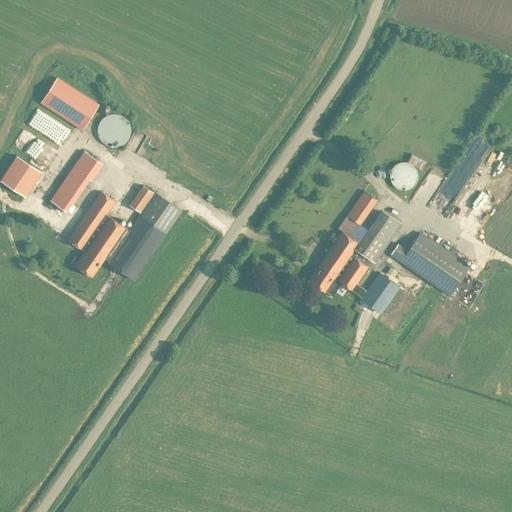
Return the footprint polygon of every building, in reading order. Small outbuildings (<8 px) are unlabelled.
[(40,100),(82,127),(98,102),(56,75),(40,100)] [(101,138),(106,142),(111,144),(116,144),(121,142),(125,139),(129,135),(130,130),(130,124),(128,119),(124,114),(119,112),(113,111),(107,113),(102,116),(99,121),(97,127),(98,133),(101,138)] [(479,158),(492,135),(480,128),(464,156),(472,160),(474,155),(479,158)] [(90,178),(102,161),(84,148),(49,198),(66,209),(89,177),(90,178)] [(489,151),(477,164),(486,172),(497,159),(489,151)] [(0,178),(24,194),(41,169),(16,153),(0,177),(0,178)] [(395,184),(400,186),(405,187),(411,185),(415,181),(417,175),(416,169),(414,165),(410,162),(405,160),(400,160),(396,162),(392,166),(390,171),(390,176),(392,180),(395,184)] [(431,174),(437,181),(443,176),(437,169),(431,174)] [(44,195),(47,197),(60,176),(56,174),(44,195)] [(75,263),(91,274),(104,256),(133,277),(181,209),(154,190),(143,182),(129,202),(140,210),(128,227),(106,212),(115,199),(100,189),(67,237),(84,249),(75,263)] [(364,188),(337,226),(342,229),(307,279),(324,290),(331,295),(341,281),(361,295),(356,302),(393,328),(416,296),(379,270),(366,288),(356,281),(368,264),(365,263),(369,257),(374,260),(402,221),(381,206),(358,240),(348,234),(357,220),(359,222),(376,197),(364,188)] [(468,264),(461,259),(419,230),(407,248),(397,241),(390,251),(449,292),(468,264)]
